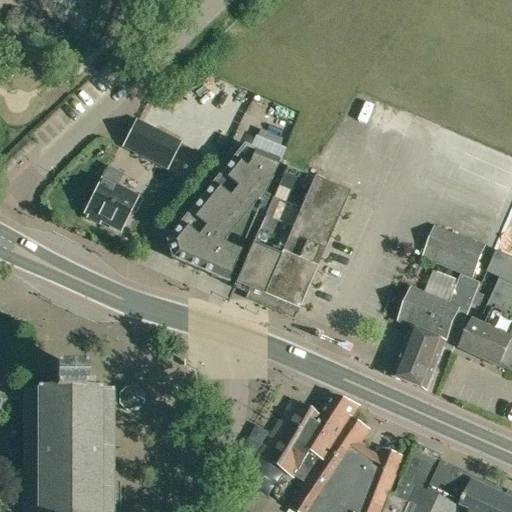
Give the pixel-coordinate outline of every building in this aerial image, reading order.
[(166,169),(179,144),(136,122),(123,147),(166,169)] [(278,164),(240,147),(219,172),(222,174),(166,243),(171,260),(226,284),(278,164)] [(297,314),(348,194),(285,167),(234,287),(297,314)] [(134,216),(142,201),(116,188),(123,175),(108,168),(101,180),(84,214),(87,215),(86,219),(98,225),(100,222),(120,232),(127,217),(129,217),(130,214),(134,216)] [(484,249),(436,229),(429,248),(427,253),(475,272),(477,267),(484,249)] [(502,275),(510,257),(497,251),(489,269),(502,275)] [(392,378),(427,392),(444,348),(453,352),(480,284),(461,276),(450,304),(412,289),(398,323),(411,328),(392,378)] [(473,322),(460,349),(500,367),(500,365),(511,370),(511,284),(500,279),(479,325),(473,322)] [(82,379),(82,372),(53,372),(53,379),(41,379),(42,390),(24,390),(24,397),(2,397),(0,402),(0,415),(2,417),(5,406),(23,406),(24,412),(21,411),(21,424),(24,424),(23,493),(21,493),(21,505),(23,506),(23,511),(110,511),(111,506),(113,506),(113,494),(111,494),(111,405),(112,405),(113,407),(117,407),(118,405),(120,405),(126,412),(136,412),(142,405),(142,397),(136,390),(127,390),(120,396),(111,395),(111,390),(93,390),(93,379),(82,379)] [(381,511),(402,457),(383,449),(379,458),(359,445),(369,430),(352,419),(360,407),(331,396),(317,417),(294,402),(259,456),(304,486),(290,507),(297,511),(381,511)] [(511,511),(511,500),(496,493),(497,489),(442,463),(440,466),(412,453),(395,497),(390,495),(383,511),(511,511)]
